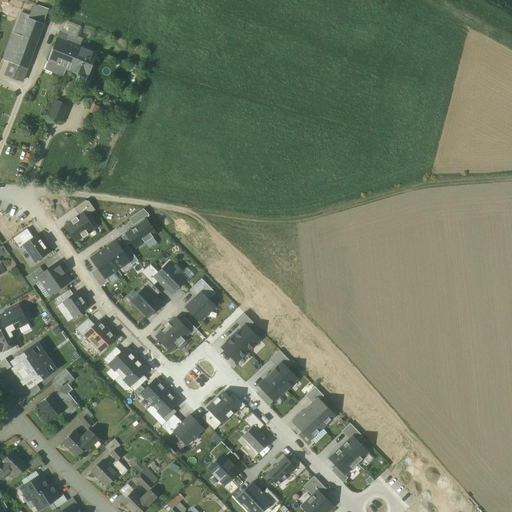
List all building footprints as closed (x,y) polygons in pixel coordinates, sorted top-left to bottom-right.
[(48,12),(33,6),(28,18),(44,24),(48,12)] [(22,36),(12,63),(27,69),(44,24),(28,18),(22,36)] [(22,36),(13,33),(3,60),(12,63),(22,36)] [(63,39),(59,38),(46,69),(63,76),(66,68),(87,77),(96,53),(63,39)] [(27,69),(12,63),(8,74),(23,80),(27,69)] [(68,106),(56,101),(50,116),(62,121),(68,106)] [(74,208),(80,216),(83,214),(85,217),(95,210),(89,201),(85,201),(74,208)] [(143,209),(129,219),(133,225),(149,215),(143,209)] [(65,226),(76,241),(81,237),(83,239),(89,235),(88,233),(93,229),(85,217),(83,214),(80,216),(77,218),(76,217),(70,221),(71,222),(65,226)] [(132,242),(136,248),(144,242),(145,243),(153,237),(152,236),(155,234),(146,221),(126,234),(132,242)] [(22,245),(33,238),(27,229),(12,239),(19,248),(23,246),(22,245)] [(132,242),(126,234),(121,238),(127,245),(132,242)] [(50,253),(37,235),(33,238),(22,245),(23,246),(35,263),(50,253)] [(129,262),(129,261),(121,251),(115,242),(103,250),(117,270),(129,262)] [(3,246),(0,247),(0,256),(8,253),(3,246)] [(128,246),(121,251),(129,261),(129,262),(131,266),(138,261),(128,246)] [(106,278),(117,270),(103,250),(91,259),(98,268),(105,278),(106,278)] [(174,268),(169,263),(158,273),(154,277),(158,281),(160,283),(161,283),(171,293),(185,279),(180,274),(182,273),(176,266),(174,268)] [(70,282),(57,264),(44,273),(38,277),(41,281),(51,295),(70,282)] [(154,286),(158,281),(154,277),(158,273),(150,265),(141,273),(148,280),(154,286)] [(38,277),(44,273),(40,267),(25,277),(32,287),(41,281),(38,277)] [(105,278),(98,268),(90,273),(101,287),(109,282),(106,278),(105,278)] [(190,290),(197,297),(201,293),(208,300),(215,293),(201,279),(190,290)] [(154,286),(148,280),(142,285),(145,288),(146,288),(155,298),(160,292),(154,286)] [(155,298),(146,288),(145,288),(132,301),(148,317),(161,304),(155,298)] [(62,302),(73,294),(70,290),(55,300),(58,305),(62,302)] [(88,309),(77,292),(73,294),(62,302),(74,319),(88,309)] [(208,300),(201,293),(197,297),(186,307),(199,321),(214,307),(208,300)] [(23,321),(19,312),(12,315),(17,324),(23,321)] [(244,325),(248,329),(253,323),(244,313),(235,322),(241,328),(244,325)] [(156,337),(170,351),(176,345),(179,347),(185,341),(183,339),(189,333),(189,332),(180,322),(175,318),(156,337)] [(185,318),(180,322),(189,332),(189,333),(192,336),(197,330),(185,318)] [(4,319),(0,321),(0,352),(2,351),(3,351),(17,344),(4,319)] [(84,335),(95,325),(88,319),(75,330),(83,338),(85,336),(84,335)] [(95,325),(84,335),(85,336),(101,351),(115,338),(99,321),(95,325)] [(248,352),(260,341),(248,329),(244,325),(241,328),(233,336),(248,352)] [(237,363),(248,352),(233,336),(221,347),(237,363)] [(36,354),(32,348),(11,362),(15,367),(12,369),(23,385),(26,383),(29,388),(50,374),(46,367),(51,364),(42,350),(36,354)] [(109,366),(109,365),(109,364),(121,353),(116,348),(103,360),(109,366)] [(109,365),(119,375),(136,359),(125,348),(121,353),(109,364),(109,365)] [(281,363),(285,367),(290,361),(279,350),(269,360),(277,368),(281,363)] [(146,370),(136,359),(119,375),(129,385),(130,386),(142,374),(146,370)] [(0,371),(11,368),(8,360),(0,362),(0,371)] [(285,390),(297,379),(285,367),(281,363),(277,368),(270,374),(285,390)] [(66,370),(52,381),(58,389),(66,382),(67,383),(73,378),(66,370)] [(130,386),(129,385),(129,386),(134,392),(147,379),(142,374),(130,386)] [(274,401),(285,390),(270,374),(258,385),(261,388),(273,401),(274,401)] [(141,395),(151,405),(168,390),(157,379),(141,395)] [(80,407),(79,406),(77,408),(66,395),(72,390),(67,383),(66,382),(58,389),(60,391),(54,396),(53,396),(64,409),(63,409),(64,410),(69,416),(78,408),(79,409),(80,407)] [(305,396),(313,404),(318,399),(319,401),(323,396),(314,387),(305,396)] [(273,401),(261,388),(256,393),(268,406),(273,401)] [(178,400),(168,390),(151,405),(162,416),(171,407),(178,400)] [(224,392),(207,409),(209,411),(221,423),(227,418),(228,418),(233,413),(233,412),(237,408),(238,407),(229,397),(224,392)] [(233,393),(229,397),(238,407),(237,408),(240,411),(245,406),(233,393)] [(52,394),(38,405),(44,412),(42,414),(47,421),(49,419),(51,421),(64,410),(63,409),(64,409),(53,396),(54,396),(52,394)] [(322,428),(334,416),(319,401),(318,399),(313,404),(305,411),(322,428)] [(176,412),(171,407),(162,416),(161,417),(166,422),(174,414),(176,412)] [(221,423),(209,411),(201,418),(214,431),(221,423)] [(310,439),(322,428),(305,411),(293,423),(301,431),(310,440),(310,439)] [(243,421),(250,428),(253,426),(258,431),(264,425),(251,412),(243,421)] [(173,432),(182,423),(174,414),(166,422),(161,427),(170,436),(173,432)] [(93,424),(86,415),(80,421),(87,429),(93,424)] [(198,434),(203,429),(190,415),(182,423),(173,432),(186,445),(191,440),(193,441),(199,435),(198,434)] [(341,432),(349,439),(352,436),(357,441),(362,436),(350,423),(341,432)] [(253,459),(269,443),(258,431),(253,426),(250,428),(237,441),(249,452),(248,453),(253,459)] [(100,441),(89,430),(81,438),(88,445),(85,448),(87,451),(88,450),(90,450),(91,451),(100,441)] [(81,438),(74,431),(63,442),(77,456),(85,448),(88,445),(81,438)] [(310,440),(301,431),(296,435),(309,448),(314,443),(310,439),(310,440)] [(362,459),(361,459),(368,452),(357,441),(352,436),(349,439),(341,447),(357,464),(362,459)] [(213,458),(216,461),(222,456),(224,458),(231,451),(221,441),(209,453),(214,457),(213,458)] [(345,475),(352,468),(352,469),(357,464),(341,447),(329,459),(336,466),(345,475)] [(123,455),(116,448),(111,453),(117,461),(123,455)] [(27,466),(13,452),(5,459),(2,463),(11,472),(16,477),(27,466)] [(11,472),(2,463),(5,459),(1,455),(0,456),(0,477),(2,480),(11,472)] [(296,468),(291,472),(296,477),(306,468),(293,455),(288,460),(296,468)] [(224,458),(222,456),(216,461),(209,469),(224,484),(238,471),(224,458)] [(288,460),(285,456),(266,474),(278,486),(291,472),(296,468),(288,460)] [(123,475),(129,470),(120,459),(114,464),(123,475)] [(117,474),(103,460),(92,471),(106,485),(117,474)] [(345,475),(336,466),(331,471),(343,483),(347,478),(345,475)] [(141,471),(134,477),(138,481),(144,475),(145,474),(141,471)] [(157,480),(148,471),(145,474),(144,475),(153,484),(157,480)] [(22,481),(25,486),(39,477),(36,472),(22,481)] [(25,486),(20,489),(24,494),(28,500),(28,501),(31,499),(36,506),(38,510),(48,504),(60,497),(52,485),(49,486),(42,475),(39,477),(25,486)] [(153,484),(144,475),(138,481),(147,490),(153,484)] [(303,487),(312,496),(318,491),(321,494),(326,489),(314,476),(303,487)] [(261,511),(267,507),(272,502),(262,492),(252,482),(235,499),(247,511),(261,511)] [(272,502),(267,507),(270,510),(279,501),(267,488),(262,492),(272,502)] [(141,498),(134,491),(123,502),(132,511),(140,511),(148,505),(141,498)] [(155,498),(149,491),(141,498),(148,505),(155,498)] [(321,494),(318,491),(312,496),(301,507),(306,511),(326,511),(332,506),(321,494)] [(23,504),(28,500),(24,494),(19,498),(23,504)] [(63,495),(60,497),(48,504),(52,511),(67,501),(63,495)] [(31,499),(28,501),(26,503),(31,510),(36,506),(31,499)] [(173,499),(164,507),(169,511),(174,506),(177,503),(173,499)]
